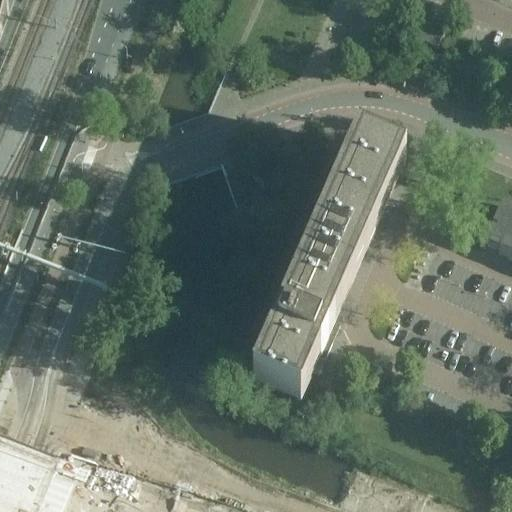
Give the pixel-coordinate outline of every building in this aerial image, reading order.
[(287,0),(264,56),(300,72),(331,0),(287,0)] [(437,52),(440,46),(444,35),(443,35),(443,36),(424,28),(424,27),(423,26),(416,42),(417,43),(418,42),(437,50),(436,51),(437,52)] [(364,140),(356,137),(249,385),(256,388),(256,387),(297,405),(297,404),(301,406),(320,362),(325,364),(340,330),(335,327),(406,166),(361,147),(364,140)] [(511,212),(504,209),(502,208),(484,250),(511,262),(511,212)] [(422,320),(415,343),(459,355),(460,351),(478,356),(483,336),(422,320)]
